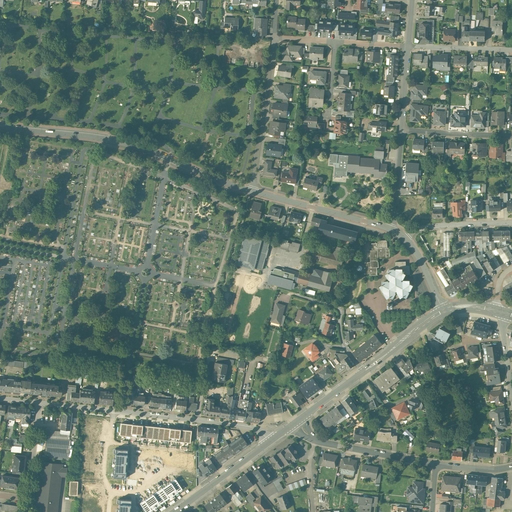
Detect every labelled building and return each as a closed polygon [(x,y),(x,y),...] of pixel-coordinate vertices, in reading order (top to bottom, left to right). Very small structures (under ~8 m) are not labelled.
[(300,0),(286,0),(286,9),(291,10),(292,5),(300,5),(300,0)] [(199,10),(195,10),(194,17),(198,17),(198,19),(203,20),(205,2),(200,1),(199,10)] [(382,4),(377,3),(377,14),(389,16),(389,13),(385,12),(386,4),(382,4)] [(401,5),(386,4),(385,12),(389,13),(399,14),(401,5)] [(434,6),(426,6),(425,15),(425,16),(429,17),(429,15),(434,16),(434,12),(434,7),(434,6)] [(297,17),(288,17),(287,26),(296,27),(297,19),(297,17)] [(239,19),(225,18),(224,22),(225,23),(224,27),(230,27),(230,29),(238,30),(239,19)] [(260,18),(256,18),(255,28),(257,28),(256,35),(263,36),(267,36),(267,28),(267,26),(267,25),(267,19),(268,19),(260,18)] [(297,19),(296,27),(296,29),(305,29),(306,20),(297,19)] [(384,21),(377,20),(376,26),(383,27),(384,27),(389,27),(389,29),(397,30),(398,24),(390,23),(390,22),(384,22),(384,21)] [(502,22),(493,21),(492,31),(496,31),(496,35),(502,35),(503,30),(502,30),(502,22)] [(397,30),(389,29),(389,31),(384,31),(384,30),(384,29),(378,28),(377,34),(397,37),(397,30)] [(449,31),(444,31),(444,41),(450,41),(450,40),(455,40),(455,39),(455,30),(450,30),(449,31)] [(474,32),(469,31),(469,32),(469,41),(477,41),(477,31),(477,30),(474,30),(474,32)] [(485,30),(481,30),(481,32),(477,31),(477,41),(485,41),(485,30)] [(289,51),(282,51),(281,60),(292,61),(292,57),(301,57),(301,54),(301,48),(302,47),(289,46),(289,51)] [(323,48),(311,48),(311,54),(310,59),(311,59),(323,59),(323,48)] [(350,50),(347,50),(346,51),(346,52),(344,52),(344,53),(345,53),(344,60),(349,61),(354,62),(354,59),(357,60),(358,59),(358,52),(358,51),(351,51),(350,50)] [(380,52),(367,51),(367,60),(371,60),(371,62),(379,63),(379,55),(380,52)] [(422,54),(414,54),(414,64),(421,65),(421,68),(427,68),(427,60),(428,57),(427,57),(422,56),(422,54)] [(396,56),(391,55),(390,59),(390,66),(398,66),(399,56),(396,56)] [(443,57),(433,57),(433,67),(437,68),(443,68),(443,66),(447,66),(447,63),(448,55),(444,55),(443,57)] [(467,56),(454,56),(453,65),(467,66),(467,59),(467,56)] [(488,57),(474,57),(474,60),(474,66),(488,66),(488,57)] [(287,67),(279,66),(278,75),(291,77),(292,68),(292,67),(287,67)] [(398,66),(390,66),(389,76),(394,77),(397,77),(398,66)] [(326,73),(311,71),(311,79),(317,80),(317,84),(325,85),(325,80),(326,80),(326,73)] [(340,75),(339,75),(338,86),(349,87),(349,76),(348,76),(340,75)] [(284,86),(277,85),(275,97),(288,99),(289,94),(290,87),(284,86)] [(427,86),(414,85),(414,92),(412,92),(412,98),(413,99),(421,99),(422,99),(422,94),(426,95),(427,86)] [(393,86),(389,86),(390,86),(389,88),(386,87),(384,87),(384,95),(389,95),(389,97),(393,97),(394,94),(393,94),(393,90),(394,90),(394,86),(393,86)] [(322,91),(311,90),(310,98),(312,98),(311,104),(318,105),(318,106),(322,107),(323,98),(322,98),(322,91)] [(348,94),(340,93),(340,102),(350,103),(350,94),(348,94)] [(350,103),(340,102),(339,110),(347,111),(349,111),(350,103)] [(281,104),(274,103),(272,114),(280,115),(286,116),(288,105),(281,104)] [(387,105),(377,104),(376,109),(378,109),(377,114),(380,114),(386,115),(387,115),(387,105)] [(417,109),(412,109),(411,121),(420,121),(421,114),(427,115),(428,106),(417,106),(417,109)] [(503,112),(497,111),(497,112),(492,112),(492,117),(493,117),(493,121),(491,121),(491,122),(492,122),(492,125),(502,125),(504,125),(504,122),(504,115),(503,115),(503,112)] [(445,113),(435,112),(434,125),(445,125),(445,117),(445,113)] [(466,112),(458,112),(458,117),(452,117),(451,126),(466,126),(466,119),(466,112)] [(480,116),(472,116),(472,127),(485,127),(485,121),(485,113),(481,113),(480,116)] [(316,118),(304,117),(304,125),(308,125),(308,127),(309,127),(312,127),(312,130),(317,130),(317,128),(318,128),(318,130),(319,125),(319,124),(316,124),(316,118)] [(376,130),(385,131),(386,122),(378,121),(378,122),(377,122),(377,123),(371,122),(370,124),(368,124),(368,129),(372,130),(372,132),(376,133),(376,130)] [(278,123),(271,122),(270,134),(278,135),(278,131),(284,132),(285,123),(278,122),(278,123)] [(347,128),(335,127),(334,133),(342,134),(343,135),(345,135),(346,134),(347,128)] [(425,141),(414,140),(413,149),(420,150),(424,150),(424,147),(425,141)] [(444,142),(433,142),(432,146),(434,146),(434,151),(436,151),(436,153),(444,154),(444,149),(444,142)] [(457,142),(456,143),(455,142),(455,143),(453,143),(451,143),(451,149),(452,149),(452,151),(453,151),(453,152),(455,152),(455,153),(464,153),(465,148),(465,147),(464,146),(463,145),(462,145),(459,145),(459,144),(459,143),(458,142),(457,142)] [(483,144),(473,143),(473,156),(482,156),(483,149),(483,145),(483,144)] [(278,145),(268,144),(267,155),(280,157),(282,148),(282,146),(278,145)] [(502,144),(491,144),(490,158),(491,158),(491,155),(495,156),(494,158),(497,158),(497,159),(498,159),(499,158),(502,158),(502,153),(502,144)] [(383,148),(376,147),(376,151),(375,151),(375,156),(375,159),(380,159),(379,164),(382,164),(382,159),(383,159),(383,151),(383,148)] [(348,156),(338,155),(330,154),(329,162),(330,162),(329,165),(335,165),(334,177),(341,178),(341,176),(347,177),(347,172),(348,156)] [(360,156),(348,155),(348,156),(347,172),(358,173),(360,158),(360,156)] [(387,164),(382,164),(379,164),(380,159),(375,159),(360,158),(358,173),(374,174),(373,178),(386,179),(387,173),(387,172),(387,170),(387,164)] [(267,161),(265,161),(263,175),(276,176),(277,171),(270,171),(272,162),(272,161),(267,161)] [(419,163),(407,162),(406,168),(407,168),(407,175),(406,175),(405,180),(418,181),(419,163)] [(290,174),(283,173),(282,181),(295,183),(296,183),(296,177),(298,169),(293,169),(292,175),(290,175),(290,174)] [(316,181),(305,178),(303,187),(317,191),(318,185),(321,186),(323,178),(317,177),(316,181)] [(424,196),(418,195),(418,198),(412,198),(412,202),(418,203),(417,208),(423,209),(425,199),(426,199),(427,196),(424,196)] [(481,200),(472,201),(472,205),(473,205),(473,211),(482,211),(481,200)] [(501,201),(489,201),(490,201),(490,210),(498,210),(498,211),(501,211),(501,201)] [(254,203),(250,217),(259,220),(261,215),(261,213),(260,213),(262,205),(254,203)] [(462,203),(454,203),(454,207),(453,207),(453,211),(454,211),(454,215),(458,215),(458,216),(462,216),(462,209),(462,203)] [(281,209),(277,208),(271,207),(268,217),(269,217),(278,219),(279,220),(281,209)] [(434,210),(433,210),(433,218),(443,217),(442,209),(434,210)] [(292,212),(289,221),(300,224),(302,215),(292,212)] [(307,274),(282,268),(282,270),(274,268),(273,271),(271,270),(267,283),(291,290),(293,282),(321,289),(322,288),(329,290),(329,291),(332,282),(334,274),(324,271),(322,279),(311,276),(315,260),(333,264),(334,263),(341,265),(341,266),(341,267),(344,257),(343,257),(345,249),(336,246),(334,254),(323,251),(327,235),(355,242),(358,232),(326,224),(327,221),(313,218),(311,224),(320,227),(318,233),(324,234),(319,250),(312,248),(309,258),(311,259),(307,274)] [(482,242),(482,231),(474,232),(474,240),(479,240),(479,248),(483,248),(483,247),(482,244),(482,242)] [(502,231),(494,231),(494,234),(492,234),(493,237),(494,237),(494,240),(499,240),(499,241),(499,244),(502,244),(502,231)] [(510,231),(502,231),(502,244),(502,247),(506,246),(509,245),(509,243),(505,243),(505,241),(505,240),(510,240),(510,231)] [(467,232),(459,232),(459,241),(463,240),(463,247),(462,247),(462,250),(468,250),(467,232)] [(450,233),(443,233),(443,257),(450,257),(450,239),(454,239),(454,233),(450,233)] [(260,241),(245,237),(238,264),(253,268),(254,268),(261,241),(260,241)] [(261,241),(254,268),(255,268),(260,269),(262,270),(263,267),(264,261),(265,258),(265,256),(266,256),(267,253),(268,250),(268,249),(269,241),(260,239),(260,241),(261,241)] [(289,241),(281,239),(278,248),(298,253),(300,244),(293,242),(292,244),(288,243),(289,241)] [(372,251),(370,251),(370,262),(367,263),(367,267),(365,267),(365,274),(369,274),(369,276),(377,275),(377,269),(375,269),(375,268),(378,267),(378,258),(389,258),(389,248),(387,248),(387,241),(377,241),(377,243),(372,244),(372,251)] [(499,248),(496,249),(499,253),(496,255),(497,256),(499,254),(505,263),(511,258),(511,255),(506,246),(502,247),(499,248)] [(463,255),(449,260),(456,272),(460,270),(458,266),(473,261),(482,276),(486,274),(479,263),(476,257),(475,251),(468,253),(463,255)] [(482,255),(476,257),(479,263),(485,259),(482,255)] [(495,257),(484,263),(489,272),(500,266),(495,257)] [(394,269),(389,270),(389,272),(388,273),(387,275),(389,281),(383,282),(382,284),(382,285),(380,287),(379,287),(379,289),(381,289),(383,293),(387,298),(388,297),(388,300),(392,300),(392,297),(393,298),(396,293),(400,297),(402,297),(405,297),(405,299),(407,298),(406,297),(410,292),(412,286),(409,281),(403,281),(405,274),(410,274),(409,266),(406,266),(405,262),(396,262),(396,269),(394,269)] [(478,279),(470,265),(467,267),(467,266),(465,266),(466,267),(465,268),(473,281),(478,279)] [(457,291),(452,282),(443,268),(437,273),(445,287),(450,296),(457,291)] [(473,281),(465,268),(466,270),(465,271),(467,273),(459,278),(465,287),(473,281)] [(465,287),(459,278),(452,282),(457,291),(465,287)] [(272,318),(272,320),(280,322),(282,315),(284,306),(276,303),(274,312),(272,318)] [(308,314),(303,313),(304,311),(299,310),(296,318),(300,320),(300,322),(305,323),(307,318),(308,314)] [(353,319),(348,320),(348,331),(353,331),(354,331),(363,330),(363,325),(360,325),(360,324),(356,324),(356,325),(353,326),(353,319)] [(490,326),(474,321),(471,333),(482,336),(482,335),(487,337),(488,334),(491,335),(492,330),(489,329),(490,326)] [(328,323),(326,322),(326,323),(322,333),(330,336),(334,325),(328,323)] [(450,334),(439,329),(438,330),(435,335),(433,334),(432,336),(435,337),(434,338),(434,339),(435,338),(434,338),(435,337),(439,339),(445,343),(446,341),(450,334)] [(353,331),(348,331),(345,332),(346,340),(348,340),(349,341),(353,338),(353,331)] [(375,335),(353,353),(359,361),(381,344),(375,335)] [(293,345),(282,342),(280,351),(283,352),(282,355),(290,358),(293,345)] [(312,344),(304,350),(307,354),(308,354),(309,353),(312,357),(316,354),(316,353),(317,353),(319,352),(317,350),(318,349),(315,345),(314,346),(312,344)] [(477,346),(468,348),(468,354),(465,354),(466,359),(478,357),(478,354),(478,353),(477,346)] [(498,346),(486,347),(487,354),(499,353),(498,350),(499,350),(498,346)] [(460,349),(452,351),(455,361),(463,358),(462,354),(460,349)] [(332,359),(330,360),(334,366),(341,361),(348,356),(347,354),(346,354),(340,353),(336,353),(334,354),(335,355),(335,356),(332,359)] [(499,353),(487,354),(488,361),(493,361),(500,360),(500,355),(499,355),(499,353)] [(442,354),(435,357),(438,366),(445,364),(446,364),(444,360),(442,354)] [(348,356),(341,361),(334,366),(340,375),(348,370),(354,365),(348,356)] [(234,360),(217,357),(216,362),(227,365),(233,366),(234,360)] [(408,360),(406,361),(407,361),(405,363),(404,361),(404,360),(402,359),(396,363),(408,379),(411,377),(408,373),(414,368),(410,358),(409,359),(408,359),(407,359),(408,360)] [(23,362),(5,359),(4,365),(23,368),(23,366),(23,362)] [(427,361),(416,365),(419,372),(423,370),(424,373),(431,370),(427,361)] [(216,362),(215,362),(211,380),(224,383),(226,374),(225,373),(227,365),(216,362)] [(327,367),(318,372),(321,375),(322,375),(325,379),(332,374),(327,367)] [(391,368),(383,374),(382,373),(382,374),(383,375),(375,381),(374,380),(383,392),(383,391),(388,387),(388,388),(389,388),(388,387),(393,383),(394,384),(395,383),(394,382),(399,378),(400,379),(391,367),(390,367),(391,368)] [(499,368),(493,369),(493,370),(488,370),(490,380),(486,381),(487,385),(501,383),(499,368)] [(107,372),(99,371),(99,375),(99,376),(98,381),(106,382),(107,372)] [(312,377),(300,387),(307,397),(320,388),(312,377)] [(21,381),(6,380),(5,391),(20,392),(21,381)] [(31,381),(21,380),(21,381),(20,392),(30,393),(31,382),(31,381)] [(51,385),(31,382),(30,393),(49,395),(51,385)] [(141,383),(135,383),(135,385),(131,384),(130,392),(130,393),(133,393),(132,397),(134,397),(135,396),(137,396),(137,391),(140,391),(141,383)] [(62,386),(51,385),(49,395),(57,396),(56,397),(60,397),(60,396),(61,396),(62,386)] [(80,393),(75,393),(76,387),(72,386),(70,400),(79,401),(80,393)] [(418,389),(414,393),(412,393),(414,398),(421,395),(418,389)] [(87,391),(80,390),(80,393),(79,401),(86,402),(87,391)] [(95,392),(87,391),(86,402),(94,403),(95,392)] [(370,397),(364,391),(362,393),(368,401),(369,401),(371,399),(370,397)] [(502,391),(489,393),(490,400),(495,399),(496,405),(504,404),(502,391)] [(114,393),(100,392),(99,403),(112,405),(114,393)] [(143,393),(139,393),(138,396),(137,396),(135,396),(134,397),(134,404),(144,405),(144,403),(145,403),(146,399),(144,399),(145,397),(143,397),(143,393)] [(300,399),(296,393),(290,397),(290,398),(297,407),(303,403),(300,399)] [(379,406),(375,398),(374,395),(370,397),(371,399),(369,401),(369,406),(370,406),(371,409),(379,406)] [(427,407),(421,395),(414,398),(409,400),(411,403),(413,407),(417,405),(418,406),(419,406),(420,406),(421,409),(427,407)] [(227,408),(220,407),(220,411),(219,411),(219,412),(219,417),(228,418),(231,406),(232,399),(233,397),(227,396),(226,403),(227,403),(227,406),(228,406),(227,408)] [(193,397),(190,397),(188,410),(196,411),(197,404),(193,403),(194,397),(193,397)] [(352,402),(349,397),(343,402),(351,413),(357,409),(352,402)] [(214,399),(206,398),(205,405),(204,415),(216,416),(217,407),(213,406),(214,399)] [(244,400),(239,399),(237,408),(237,409),(246,410),(248,400),(244,400)] [(246,410),(246,411),(244,420),(251,422),(253,412),(253,411),(248,411),(248,409),(250,409),(251,402),(250,402),(250,401),(248,400),(246,410)] [(273,402),(265,404),(267,415),(283,412),(281,402),(273,403),(273,402)] [(404,403),(392,408),(394,411),(397,418),(400,416),(401,417),(405,416),(405,414),(408,412),(404,403)] [(16,407),(8,406),(7,416),(8,416),(8,419),(15,420),(15,417),(16,407)] [(233,407),(231,406),(228,418),(235,419),(237,409),(237,408),(233,407)] [(23,407),(16,407),(15,417),(22,418),(23,407)] [(30,408),(23,407),(22,418),(22,422),(29,423),(30,408)] [(337,407),(329,413),(335,421),(343,415),(340,411),(337,407)] [(257,409),(253,408),(253,411),(253,412),(251,422),(258,423),(261,411),(259,411),(259,412),(257,412),(257,409)] [(246,410),(237,409),(235,419),(244,420),(246,411),(246,410)] [(394,411),(389,413),(394,421),(398,419),(397,418),(394,411)] [(504,412),(498,413),(498,411),(491,412),(491,418),(497,417),(497,420),(496,420),(506,419),(504,412)] [(72,413),(62,412),(61,424),(65,425),(65,422),(71,423),(72,413)] [(329,413),(321,419),(327,427),(332,423),(335,426),(337,424),(335,421),(329,413)] [(506,419),(496,420),(496,424),(492,424),(493,430),(495,433),(501,429),(503,428),(502,428),(507,427),(506,419)] [(57,432),(46,431),(46,438),(45,455),(68,457),(71,441),(76,441),(77,424),(71,423),(65,422),(65,425),(61,424),(60,433),(57,433),(57,432)] [(211,428),(205,427),(203,442),(205,443),(206,436),(210,436),(211,428)] [(364,430),(356,428),(354,438),(364,440),(366,439),(369,440),(369,437),(370,432),(363,430),(364,430)] [(414,437),(407,430),(403,433),(411,441),(414,437)] [(380,431),(379,431),(378,434),(379,435),(378,438),(386,440),(386,442),(397,442),(397,436),(391,435),(391,432),(384,432),(380,431)] [(247,444),(241,436),(229,445),(235,453),(247,444)] [(502,440),(498,440),(498,444),(497,451),(497,452),(504,453),(506,441),(508,441),(509,438),(503,437),(502,440)] [(17,440),(13,439),(12,446),(21,447),(22,444),(16,444),(17,440)] [(440,445),(427,442),(426,448),(433,449),(433,452),(438,453),(440,445)] [(229,445),(214,455),(220,464),(235,453),(229,445)] [(286,448),(284,449),(283,449),(276,454),(284,464),(284,465),(291,460),(292,461),(299,456),(296,452),(296,451),(295,450),(294,450),(290,445),(288,446),(287,446),(286,446),(286,447),(286,448)] [(474,446),(473,453),(473,458),(478,459),(478,455),(482,455),(482,457),(489,458),(490,448),(474,446)] [(461,449),(457,448),(456,451),(453,451),(452,459),(461,461),(462,453),(462,452),(461,452),(461,449)] [(127,450),(115,449),(113,477),(125,478),(125,471),(124,471),(126,457),(127,457),(127,450)] [(284,464),(276,454),(276,453),(269,458),(271,461),(270,462),(273,466),(274,466),(277,469),(284,464)] [(337,456),(324,453),(323,457),(321,465),(322,465),(326,466),(327,467),(329,468),(330,467),(331,466),(335,467),(337,456)] [(25,456),(14,455),(14,459),(13,459),(12,468),(13,468),(12,472),(23,474),(25,456)] [(357,461),(351,460),(352,458),(349,458),(348,459),(343,458),(341,468),(355,470),(357,461)] [(212,463),(209,459),(205,462),(206,463),(207,462),(209,465),(206,466),(211,473),(217,470),(212,463)] [(41,462),(35,511),(56,511),(58,498),(61,474),(62,468),(62,465),(41,462)] [(211,473),(206,466),(205,468),(203,466),(204,465),(203,464),(199,467),(206,477),(211,473)] [(271,479),(261,464),(252,471),(261,486),(271,479)] [(378,468),(363,465),(361,475),(376,478),(377,473),(378,468)] [(252,484),(245,474),(236,481),(243,491),(246,489),(247,490),(250,488),(249,487),(252,484)] [(477,475),(467,474),(467,484),(471,484),(471,492),(472,492),(474,493),(476,493),(477,475)] [(19,478),(2,475),(1,481),(0,486),(5,487),(4,488),(13,489),(14,488),(18,489),(19,478)] [(487,477),(477,475),(476,493),(481,493),(482,485),(486,486),(487,477)] [(277,492),(283,489),(279,481),(283,479),(281,476),(272,481),(277,492)] [(452,477),(443,476),(441,490),(445,491),(446,489),(451,490),(452,477)] [(461,478),(452,477),(451,490),(455,490),(455,492),(459,492),(460,488),(461,478)] [(503,478),(492,477),(491,486),(489,498),(487,498),(487,499),(486,505),(492,506),(498,507),(498,508),(499,508),(500,507),(501,499),(504,500),(504,495),(502,494),(503,491),(501,491),(502,488),(503,478)] [(175,479),(170,482),(177,493),(182,490),(175,479)] [(66,495),(76,496),(77,480),(67,480),(66,495)] [(170,482),(166,485),(173,496),(177,493),(170,482)] [(231,484),(226,489),(231,495),(234,494),(235,496),(237,494),(236,492),(237,491),(231,484)] [(162,488),(169,498),(173,496),(166,485),(162,488)] [(413,488),(408,487),(407,495),(412,496),(412,502),(423,503),(423,499),(424,493),(425,489),(422,489),(413,488)] [(162,488),(157,491),(164,502),(169,498),(162,488)] [(153,494),(160,505),(164,502),(157,491),(153,494)] [(254,499),(250,493),(245,497),(250,504),(253,502),(252,501),(254,499)] [(153,494),(148,497),(155,507),(160,505),(153,494)] [(219,494),(204,505),(208,511),(215,511),(227,504),(219,494)] [(234,494),(231,495),(229,497),(236,506),(239,504),(238,503),(240,502),(235,496),(234,494)] [(286,497),(283,498),(282,496),(278,498),(282,510),(290,507),(286,497)] [(372,498),(356,497),(353,496),(352,501),(354,501),(353,504),(359,505),(359,510),(357,509),(356,511),(370,511),(372,503),(372,498)] [(144,500),(151,510),(155,507),(148,497),(144,500)] [(266,511),(270,509),(261,497),(253,503),(260,511),(264,511),(265,511),(266,511)] [(131,500),(119,499),(117,511),(129,511),(130,507),(131,500)] [(145,511),(148,511),(151,510),(144,500),(139,503),(145,511)]
